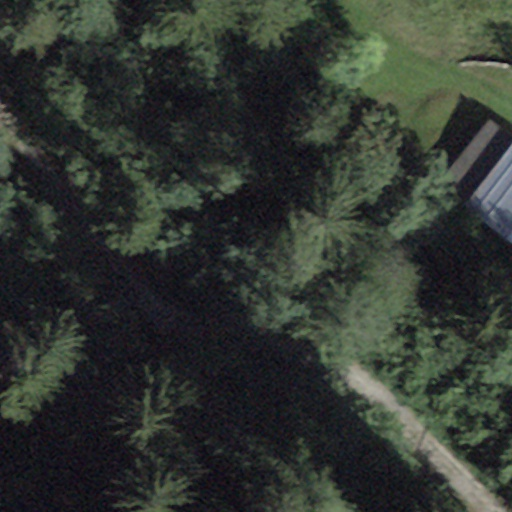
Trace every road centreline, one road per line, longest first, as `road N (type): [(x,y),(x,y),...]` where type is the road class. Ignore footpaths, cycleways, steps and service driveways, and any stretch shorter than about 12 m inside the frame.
road 1 (track): [(0,10),(43,172),(181,326),(330,346),(464,467),(492,511)]
road 2 (track): [(332,0),(435,106)]
